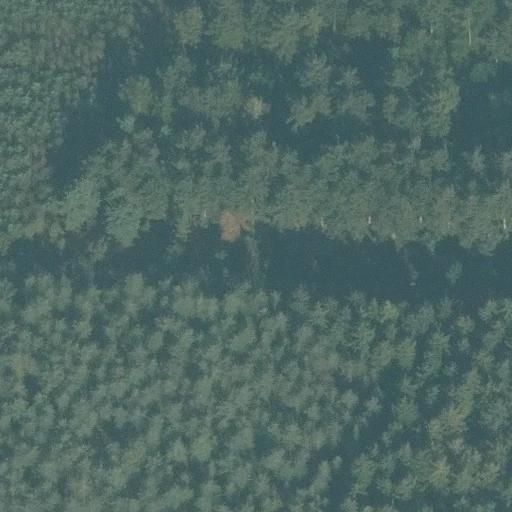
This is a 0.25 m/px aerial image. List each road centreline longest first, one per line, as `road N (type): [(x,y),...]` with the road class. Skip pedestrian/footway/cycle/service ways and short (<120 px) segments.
road 1 (track): [(34,270),(511,294)]
road 2 (track): [(212,0),(34,270)]
